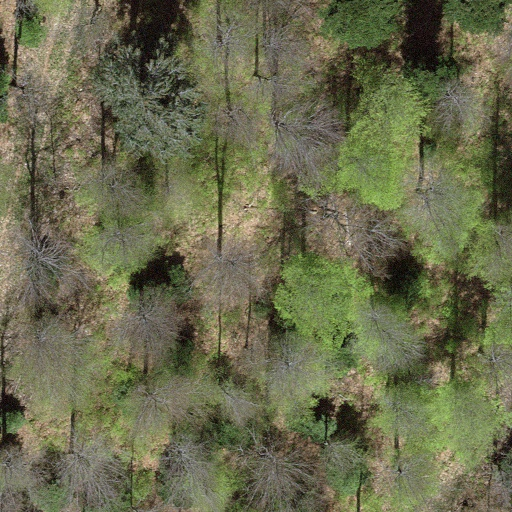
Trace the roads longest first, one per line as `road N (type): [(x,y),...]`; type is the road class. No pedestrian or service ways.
road 1 (track): [(65,0),(0,239)]
road 2 (track): [(428,511),(511,402)]
